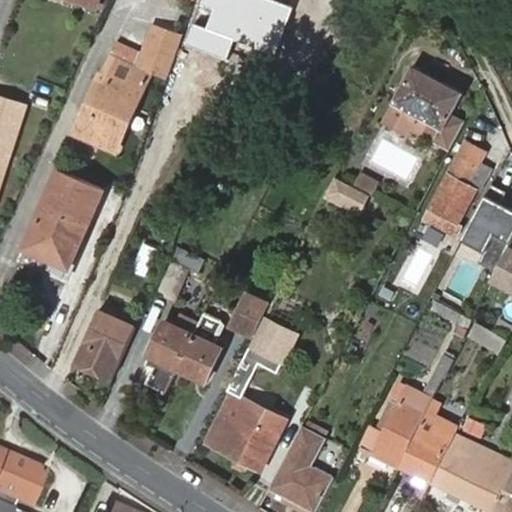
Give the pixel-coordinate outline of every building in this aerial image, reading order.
[(73,0),(99,8),(101,0),(73,0)] [(294,8),(273,0),(203,0),(202,4),(216,10),(210,27),(196,22),(187,45),(268,76),(294,8)] [(169,76),(186,37),(154,23),(143,49),(118,38),(112,53),(154,70),(169,76)] [(146,88),(154,70),(112,53),(105,71),(146,88)] [(452,153),(468,123),(452,115),(463,95),(442,84),(441,88),(434,84),(436,81),(411,67),(393,105),(432,125),(425,139),(452,153)] [(121,149),(146,88),(105,71),(99,83),(104,86),(101,94),(96,92),(79,130),(121,149)] [(99,83),(96,92),(101,94),(104,86),(99,83)] [(0,188),(28,105),(0,95),(0,188)] [(468,142),(429,218),(455,232),(478,188),(470,183),(487,151),(468,142)] [(64,168),(32,245),(77,265),(89,238),(109,186),(64,168)] [(374,194),(381,178),(361,170),(354,186),(374,194)] [(511,240),(511,208),(502,204),(508,192),(492,184),(463,241),(488,253),(482,264),(496,270),(511,240)] [(511,294),(511,240),(496,270),(489,283),(511,294)] [(175,261),(162,290),(179,298),(192,268),(175,261)] [(250,296),(236,327),(249,334),(264,302),(250,296)] [(433,311),(466,327),(471,317),(438,300),(433,311)] [(115,378),(138,327),(101,309),(77,360),(115,378)] [(180,367),(196,333),(168,321),(152,354),(154,355),(164,359),(161,367),(154,381),(170,389),(180,367)] [(510,340),(480,323),(472,336),(503,353),(510,340)] [(511,338),(511,337),(511,326),(505,323),(500,331),(511,338)] [(278,365),(290,346),(261,328),(251,348),(278,365)] [(225,347),(196,333),(180,367),(209,380),(225,347)] [(164,359),(154,355),(151,362),(161,367),(164,359)] [(265,469),(285,428),(246,409),(251,399),(244,395),(250,383),(237,377),(205,440),(265,469)] [(377,452),(401,464),(428,411),(435,398),(406,382),(403,388),(406,390),(400,403),(393,400),(379,429),(375,427),(365,449),(376,455),(377,452)] [(290,418),(251,399),(246,409),(285,428),(290,418)] [(419,495),(423,497),(432,480),(447,450),(424,438),(428,428),(436,432),(442,418),(428,411),(401,464),(427,478),(419,495)] [(330,438),(305,425),(271,488),(315,511),(318,511),(338,476),(316,465),(330,438)] [(447,450),(432,480),(495,511),(511,478),(511,460),(455,433),(447,450)] [(44,471),(0,451),(0,511),(16,511),(13,510),(17,502),(27,506),(44,471)] [(511,511),(511,478),(495,511),(511,511)]
